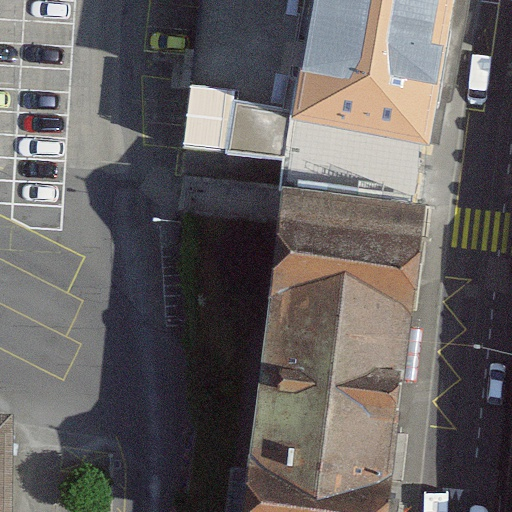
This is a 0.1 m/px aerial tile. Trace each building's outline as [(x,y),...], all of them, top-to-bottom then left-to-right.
[(313,0),(204,0),(187,148),(289,159),(293,132),(313,0)] [(313,0),(293,132),(423,148),(449,0),(313,0)] [(423,148),(293,132),(289,159),(283,207),(281,224),(417,242),(420,225),(432,150),(423,148)] [(382,511),(417,242),(281,224),(244,511),(382,511)] [(0,413),(0,511),(10,511),(11,479),(11,414),(0,413)]
